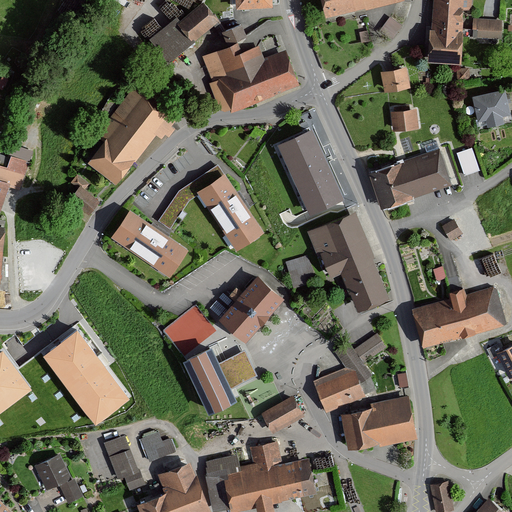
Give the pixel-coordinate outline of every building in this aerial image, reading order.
[(237,0),(237,8),(271,7),(270,0),(237,0)] [(322,0),(326,15),(366,5),(367,8),(401,0),(322,0)] [(464,16),(464,9),(473,9),(473,0),(434,0),(434,15),(464,16)] [(206,3),(183,21),(199,40),(221,22),(206,3)] [(464,16),(434,15),(433,26),(430,26),(428,59),(462,61),(464,16)] [(389,16),(379,29),(391,37),(401,24),(389,16)] [(155,38),(173,60),(199,40),(183,21),(180,17),(155,38)] [(475,20),(474,36),(500,37),(501,22),(475,20)] [(297,85),(285,54),(263,62),(258,50),(242,56),(236,41),(245,37),(241,26),(223,33),(229,48),(205,58),(215,83),(212,84),(223,110),(232,106),(234,110),(297,85)] [(367,30),(360,31),(361,40),(369,38),(367,30)] [(409,85),(406,65),(384,69),(387,89),(409,85)] [(140,91),(85,160),(114,183),(154,133),(160,138),(164,133),(167,135),(174,127),(169,124),(174,117),(140,91)] [(503,91),(473,98),(478,122),(486,120),(487,128),(504,124),(502,117),(509,115),(503,91)] [(418,126),(416,107),(391,109),(393,129),(418,126)] [(313,124),(277,140),(309,212),(345,196),(313,124)] [(418,194),(450,183),(437,141),(424,145),(427,152),(407,159),(418,194)] [(472,147),(457,152),(464,173),(479,168),(472,147)] [(19,187),(27,163),(12,158),(7,169),(0,166),(0,206),(8,183),(19,187)] [(385,204),(418,194),(407,159),(374,169),(385,204)] [(199,189),(224,173),(218,163),(179,189),(159,218),(170,226),(189,199),(200,192),(199,189)] [(224,173),(199,189),(200,192),(236,246),(261,230),(224,173)] [(80,189),(72,199),(88,212),(97,202),(82,190),(88,184),(78,176),(72,183),(80,189)] [(132,209),(113,235),(169,274),(187,248),(132,209)] [(362,310),(387,300),(353,217),(311,234),(319,253),(323,252),(332,274),(343,270),(356,302),(359,301),(362,310)] [(451,240),(463,233),(455,219),(443,226),(451,240)] [(290,283),(311,283),(311,256),(290,257),(290,283)] [(248,340),(287,295),(259,272),(221,316),(248,340)] [(503,323),(493,290),(465,298),(463,291),(451,294),(453,300),(415,311),(425,345),(503,323)] [(196,304),(165,329),(198,370),(225,348),(214,334),(217,331),(196,304)] [(364,363),(387,347),(377,333),(354,349),(364,363)] [(77,334),(47,358),(96,422),(126,398),(77,334)] [(364,363),(354,349),(349,342),(334,352),(346,367),(355,370),(361,384),(373,375),(364,363)] [(499,342),(486,348),(491,357),(498,353),(510,377),(511,376),(511,344),(503,349),(499,342)] [(219,360),(213,345),(187,357),(211,408),(236,396),(231,385),(219,360)] [(245,348),(219,360),(231,385),(256,372),(245,348)] [(2,354),(0,355),(0,410),(28,390),(2,354)] [(361,384),(355,370),(346,367),(313,381),(326,413),(366,397),(361,384)] [(272,434),(304,417),(293,396),(261,414),(272,434)] [(380,447),(417,439),(408,396),(370,404),(371,409),(340,415),(347,451),(380,444),(380,447)] [(162,443),(158,433),(142,439),(150,461),(174,452),(170,440),(162,443)] [(125,437),(107,444),(120,477),(125,475),(130,489),(143,484),(125,437)] [(278,501),(322,491),(315,454),(284,461),(280,440),(256,445),(261,467),(228,474),(235,511),(236,511),(261,507),(261,511),(268,511),(280,510),(278,501)] [(59,456),(36,467),(47,489),(61,482),(70,501),(81,496),(74,481),(72,482),(59,456)] [(170,495),(140,507),(142,511),(205,511),(188,467),(162,477),(170,495)] [(435,511),(439,511),(454,509),(448,481),(431,484),(435,511)] [(511,511),(493,495),(484,505),(477,511),(511,511)] [(0,511),(9,511),(0,502),(0,511)]
